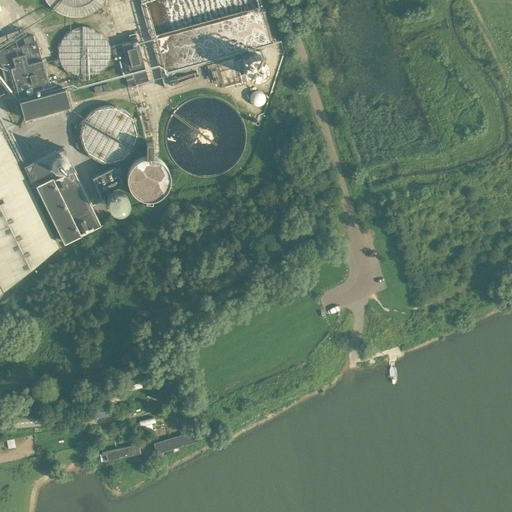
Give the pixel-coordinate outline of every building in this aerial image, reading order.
[(47,0),(49,2),(52,6),(58,10),(63,13),(68,14),(72,15),(80,15),(85,14),(90,12),(96,8),(100,5),(103,1),(103,0),(47,0)] [(109,58),(109,52),(108,47),(105,39),(103,37),(99,33),(95,31),(89,29),(84,28),(78,29),(73,31),(69,34),(65,38),(62,43),(60,48),(59,53),(60,59),(61,62),(62,65),(65,69),(67,71),(72,75),(75,76),(78,78),(82,78),(87,78),(91,77),(95,76),(99,73),(102,71),(104,68),(106,65),(108,61),(109,58)] [(117,45),(124,72),(129,71),(129,72),(145,68),(137,39),(121,43),(122,44),(117,45)] [(19,100),(23,118),(69,106),(64,88),(50,92),(42,59),(41,60),(36,41),(6,49),(6,50),(0,51),(3,60),(8,59),(11,68),(10,68),(19,100)] [(247,75),(250,78),(253,79),(257,79),(260,78),(263,76),(265,73),(266,69),(266,66),(265,62),(262,60),(259,58),(255,57),(252,58),(249,59),(246,62),(245,65),(244,68),(245,72),(247,75)] [(94,87),(95,93),(104,91),(102,85),(94,87)] [(266,100),(266,97),(266,94),(264,92),(262,90),(259,89),(257,89),(254,90),(252,92),(250,94),(250,97),(250,100),(251,102),(253,104),(255,106),(258,106),(261,105),(263,104),(265,102),(266,100)] [(239,115),(228,100),(201,94),(184,101),(170,112),(164,140),(170,157),(182,172),(181,177),(187,184),(192,182),(198,189),(201,196),(211,192),(219,194),(220,192),(226,187),(229,187),(237,184),(240,182),(242,175),(239,174),(247,136),(239,115)] [(134,140),(135,134),(134,128),(130,120),(129,118),(125,114),(120,111),(114,109),(108,109),(103,110),(97,112),(93,115),(89,119),(86,124),(84,129),(83,135),(84,140),(85,144),(86,147),(89,151),(91,154),(96,157),(99,159),(103,160),(107,161),(112,160),(116,160),(120,158),(125,155),(127,153),(130,150),(132,147),(133,143),(134,140)] [(0,291),(2,291),(58,245),(0,125),(0,291)] [(26,165),(64,242),(105,222),(68,145),(26,165)] [(170,183),(171,178),(170,174),(167,167),(166,165),(162,162),(158,160),(154,158),(149,158),(145,159),(140,160),(136,163),(133,166),(131,170),(129,174),(129,179),(129,184),(130,187),(131,189),(133,192),(135,194),(139,197),(142,198),(145,199),(148,200),(152,200),(155,199),(158,198),(162,196),(165,194),(167,191),(168,189),(169,186),(170,183)] [(127,197),(127,196),(127,195),(127,194),(126,193),(126,192),(125,191),(124,190),(123,189),(122,189),(122,188),(121,188),(120,187),(119,187),(118,187),(117,187),(123,184),(122,182),(125,180),(123,177),(125,176),(121,165),(117,167),(116,165),(92,177),(100,191),(106,203),(107,204),(107,205),(108,206),(109,206),(109,207),(110,207),(111,208),(112,208),(113,209),(114,209),(115,209),(116,209),(117,209),(118,209),(119,209),(120,209),(120,208),(121,208),(122,208),(123,207),(124,206),(125,205),(126,204),(126,203),(127,202),(127,201),(127,200),(127,199),(128,198),(127,197)] [(151,419),(138,423),(159,485),(204,459),(190,408),(151,419)] [(12,414),(13,428),(44,425),(42,411),(12,414)] [(138,423),(87,428),(106,500),(115,503),(123,503),(159,485),(138,423)]
